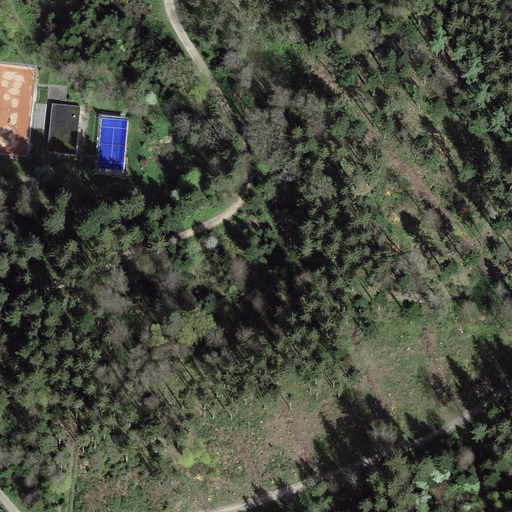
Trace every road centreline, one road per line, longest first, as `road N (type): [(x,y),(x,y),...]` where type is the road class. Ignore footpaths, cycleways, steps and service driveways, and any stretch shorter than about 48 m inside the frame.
road 1 (track): [(168,0),(244,154),(245,194),(221,218),(66,277),(0,318)]
road 2 (track): [(511,393),(375,458),(195,511)]
